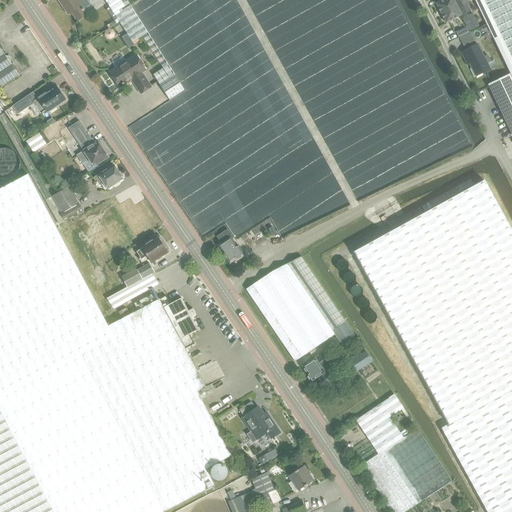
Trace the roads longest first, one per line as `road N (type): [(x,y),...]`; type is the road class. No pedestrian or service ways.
road 1 (secondary): [(222,292),(27,0)]
road 2 (unclassified): [(222,292),(357,207),(495,144)]
road 3 (secondary): [(367,511),(222,292)]
road 4 (unclassified): [(495,144),(421,0)]
